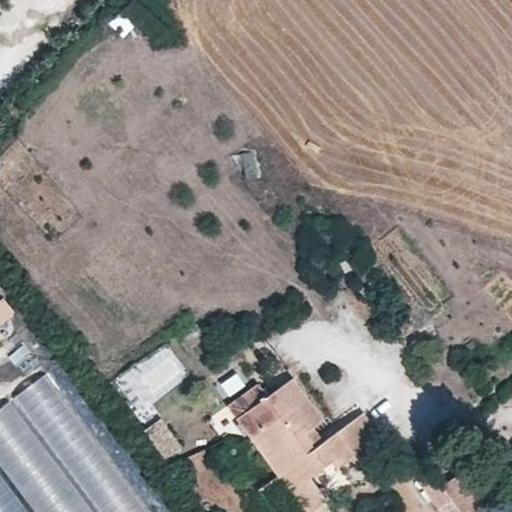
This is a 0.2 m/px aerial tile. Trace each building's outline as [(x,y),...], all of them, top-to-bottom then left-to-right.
[(130,0),(109,20),(123,35),(148,11),(138,0),(130,0)] [(245,175),(260,166),(247,144),(232,153),(245,175)] [(4,294),(0,296),(0,323),(17,311),(4,294)] [(24,378),(41,367),(33,355),(16,366),(24,378)] [(0,511),(166,511),(111,433),(108,435),(60,365),(0,405),(0,511)] [(356,456),(382,437),(363,411),(327,437),(317,445),(306,429),(316,422),(321,418),(293,379),(237,419),(248,435),(257,429),(285,469),(300,458),(311,473),(332,458),(337,464),(353,452),(356,456)] [(158,418),(142,430),(166,460),(181,448),(158,418)] [(316,422),(306,429),(317,445),(327,437),(316,422)] [(257,429),(248,435),(301,511),(307,511),(327,498),(311,473),(300,458),(285,469),(257,429)] [(420,464),(410,472),(439,511),(489,511),(460,472),(438,488),(420,464)]
